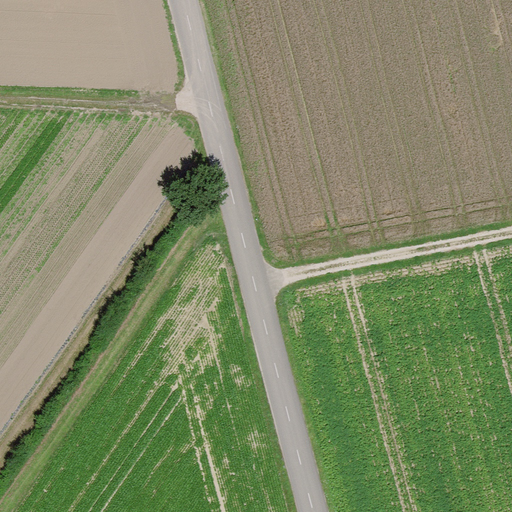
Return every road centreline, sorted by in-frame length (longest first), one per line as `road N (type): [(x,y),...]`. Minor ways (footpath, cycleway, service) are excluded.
road 1 (tertiary): [(185,0),(315,511)]
road 2 (track): [(255,283),(511,231)]
road 3 (track): [(209,96),(173,104),(0,98)]
